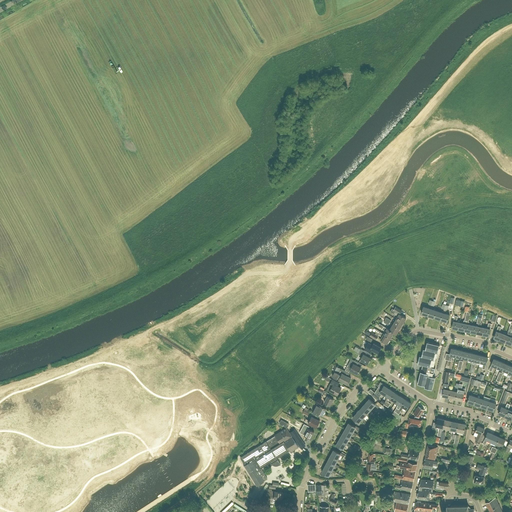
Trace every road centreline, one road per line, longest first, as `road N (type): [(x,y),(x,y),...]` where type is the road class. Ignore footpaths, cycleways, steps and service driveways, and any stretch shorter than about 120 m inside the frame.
road 1 (residential): [(298,511),(300,487),(334,417),(378,368)]
road 2 (residential): [(378,368),(418,330),(488,343),(511,357)]
